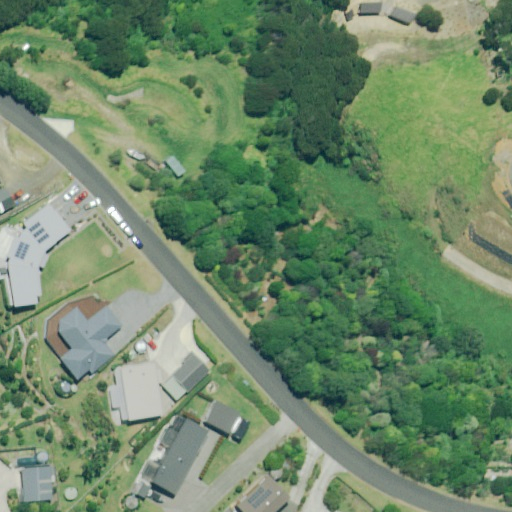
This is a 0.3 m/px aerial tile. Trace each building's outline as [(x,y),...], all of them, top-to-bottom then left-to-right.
[(3,187),(0,187),(0,212),(13,206),(3,187)] [(0,278),(5,278),(8,306),(34,304),(34,296),(38,296),(36,267),(43,269),(47,256),(41,254),(47,247),(69,230),(49,204),(17,228),(4,225),(0,233),(0,278)] [(88,370),(91,373),(97,368),(99,371),(107,364),(105,362),(113,355),(105,345),(107,337),(121,326),(105,307),(87,322),(76,308),(59,322),(57,330),(73,348),(60,359),(76,379),(88,370)] [(209,370),(193,354),(171,375),(187,391),(209,370)] [(109,383),(116,425),(131,423),(131,420),(162,414),(153,364),(118,370),(120,382),(109,383)] [(238,413),(215,401),(205,422),(228,434),(238,413)] [(166,427),(141,473),(152,479),(149,485),(172,497),(207,433),(184,420),(177,433),(166,427)] [(22,502),(51,500),(50,483),(54,482),(53,467),(20,469),(22,502)] [(272,511),(287,498),(265,476),(235,505),(241,511),(272,511)]
